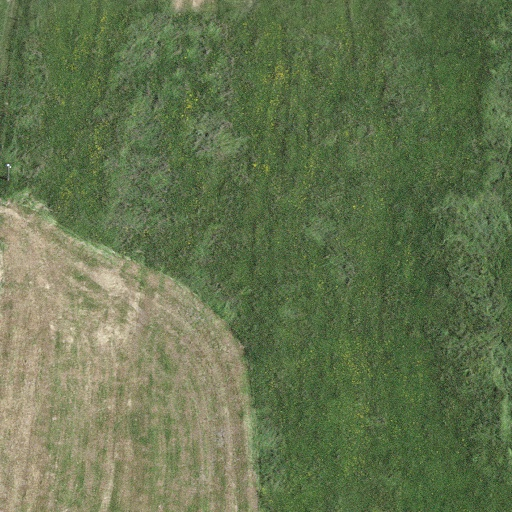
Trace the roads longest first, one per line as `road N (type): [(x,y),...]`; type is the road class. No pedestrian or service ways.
road 1 (track): [(0,217),(153,213),(147,96),(172,0)]
road 2 (track): [(14,0),(0,121)]
